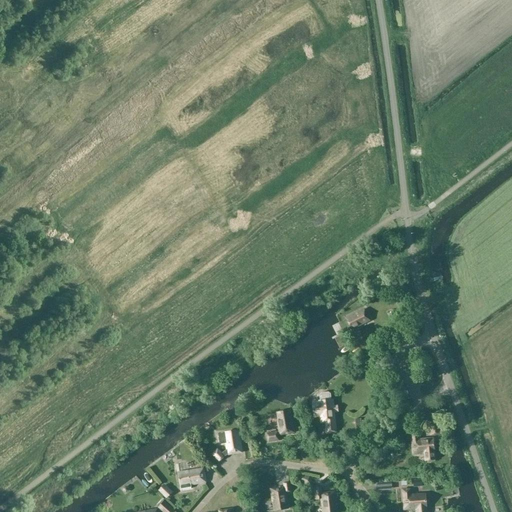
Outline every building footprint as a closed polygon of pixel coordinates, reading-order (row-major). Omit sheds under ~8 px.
[(353,330),(371,321),(365,310),(347,319),(353,330)] [(399,319),(394,322),(397,328),(402,326),(399,319)] [(393,353),(397,363),(406,360),(400,344),(396,346),(398,352),(393,353)] [(312,403),(313,411),(314,418),(320,417),(321,424),(327,423),(328,433),(337,432),(334,401),(319,402),(319,403),(312,403)] [(280,432),(267,434),(269,442),(279,440),(278,436),(294,433),(290,411),(278,413),(279,421),(278,421),(280,432)] [(440,435),(439,424),(431,425),(432,436),(440,435)] [(239,431),(225,433),(225,434),(219,435),(221,444),(227,443),(228,450),(222,454),(218,450),(213,455),(220,462),(225,457),(228,455),(242,453),(239,431)] [(419,435),(412,435),(414,455),(425,454),(426,462),(436,461),(435,452),(434,439),(420,440),(419,435)] [(204,469),(179,473),(181,486),(189,485),(189,486),(206,483),(204,469)] [(284,487),(271,489),(273,500),(275,511),(288,509),(286,493),(291,492),(290,483),(284,484),(284,487)] [(159,490),(166,498),(172,493),(164,485),(159,490)] [(322,490),(316,491),(317,500),(317,503),(322,503),(323,508),(323,511),(337,511),(335,492),(322,494),(322,490)] [(405,511),(417,510),(416,511),(426,511),(426,495),(411,496),(411,490),(403,491),(405,511)] [(171,511),(173,510),(164,502),(160,507),(165,511),(171,511)]
